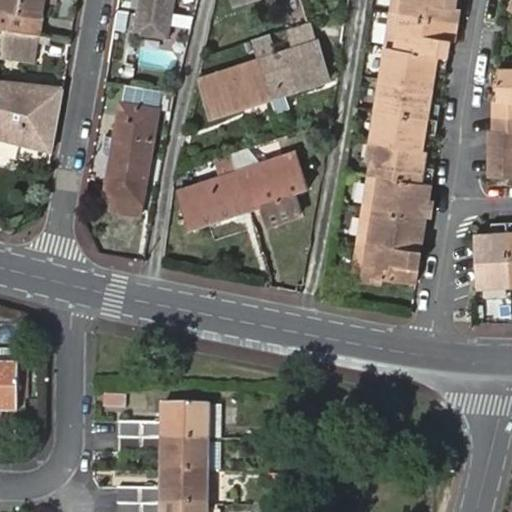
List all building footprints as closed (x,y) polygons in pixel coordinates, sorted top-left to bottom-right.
[(45,0),(2,0),(1,7),(44,15),(45,3),(45,0)] [(139,0),(135,31),(168,36),(172,0),(139,0)] [(393,0),(392,13),(456,23),(458,7),(452,6),(453,0),(393,0)] [(0,27),(6,28),(31,33),(40,34),(44,15),(1,7),(0,6),(0,27)] [(448,37),(453,38),(456,23),(392,13),(386,46),(444,56),(448,37)] [(286,30),(292,50),(320,41),(314,21),(286,30)] [(31,33),(6,28),(1,50),(36,57),(40,35),(40,34),(31,33)] [(320,41),(292,50),(278,54),(272,34),(255,39),(262,60),(204,79),(216,115),(263,100),(260,90),(270,87),(281,83),(284,94),(333,78),(320,41)] [(444,56),(450,57),(453,38),(448,37),(444,56)] [(381,77),(435,86),(437,71),(448,73),(450,57),(444,56),(386,46),(381,77)] [(36,57),(1,50),(1,54),(0,58),(34,64),(36,57)] [(511,68),(501,69),(501,103),(496,103),(496,117),(511,116),(511,68)] [(376,108),(439,119),(442,103),(432,102),(435,86),(381,77),(376,108)] [(0,136),(53,149),(64,86),(0,79),(0,136)] [(163,92),(127,83),(105,195),(141,203),(163,92)] [(260,90),(263,100),(274,97),(284,94),(281,83),(270,87),(260,90)] [(376,141),(424,149),(427,133),(437,135),(439,119),(376,108),(371,140),(376,141)] [(511,116),(496,117),(496,132),(511,132),(511,116)] [(511,132),(496,132),(491,132),(492,147),(511,147),(511,132)] [(371,172),(435,183),(438,169),(425,167),(428,150),(424,149),(376,141),(371,172)] [(511,147),(492,147),(491,162),(511,162),(511,147)] [(295,152),(237,171),(246,197),(256,194),(260,205),(267,224),(302,213),(295,192),(308,188),(295,152)] [(237,171),(232,154),(216,159),(221,177),(179,191),(192,228),(239,211),(235,200),(246,197),(237,171)] [(511,162),(491,162),(491,177),(511,177),(511,162)] [(426,199),(433,200),(435,183),(371,172),(366,205),(424,214),(426,199)] [(246,197),(250,208),(260,205),(256,194),(246,197)] [(235,200),(239,211),(250,208),(246,197),(235,200)] [(424,214),(429,216),(433,200),(426,199),(424,214)] [(366,205),(360,239),(418,249),(420,232),(427,233),(429,216),(424,214),(366,205)] [(477,233),(480,286),(511,285),(508,221),(493,221),(494,232),(477,233)] [(418,249),(424,249),(427,233),(420,232),(418,249)] [(355,271),(419,281),(421,266),(415,265),(418,249),(360,239),(355,271)] [(415,265),(421,266),(424,249),(418,249),(415,265)] [(0,411),(17,411),(17,366),(0,366),(0,411)] [(127,410),(128,393),(104,392),(104,409),(127,410)] [(206,511),(208,406),(160,406),(161,424),(117,423),(117,453),(160,454),(159,489),(116,488),(115,511),(206,511)]
